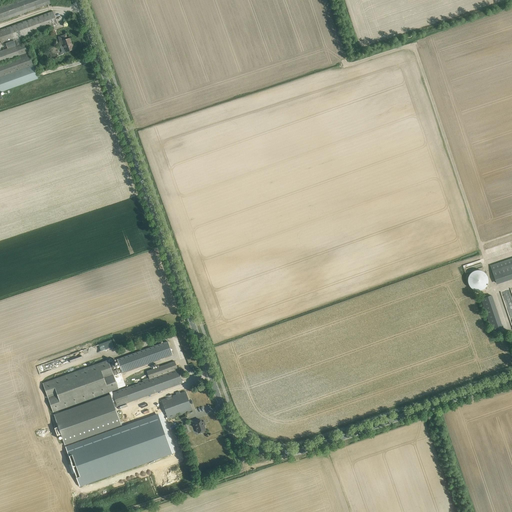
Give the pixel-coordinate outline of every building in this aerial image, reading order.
[(17,0),(0,6),(0,21),(50,4),(49,0),(17,0)] [(20,58),(0,64),(0,92),(38,79),(25,42),(21,44),(19,38),(49,27),(51,27),(52,30),(55,29),(53,26),(58,24),(53,11),(48,13),(0,29),(0,39),(2,44),(4,49),(0,50),(0,63),(19,56),(20,58)] [(66,35),(59,37),(60,41),(62,46),(64,45),(67,52),(70,51),(75,49),(73,44),(72,45),(69,38),(67,39),(66,35)] [(511,258),(489,264),(494,283),(511,278),(511,258)] [(487,286),(482,268),(466,273),(472,291),(487,286)] [(481,298),(488,324),(492,322),(494,331),(501,330),(492,295),(481,298)] [(108,360),(43,383),(53,412),(109,393),(109,392),(110,394),(114,405),(116,404),(117,406),(178,385),(182,383),(178,370),(175,361),(147,371),(149,378),(150,380),(143,382),(113,393),(112,391),(119,389),(114,375),(122,372),(168,356),(172,355),(167,341),(163,343),(117,359),(121,368),(112,371),(108,360)] [(176,395),(155,402),(162,421),(192,410),(185,391),(180,393),(179,392),(176,393),(176,395)] [(110,394),(54,414),(58,427),(54,428),(57,435),(61,434),(65,445),(88,437),(113,428),(121,425),(120,422),(114,405),(110,394)] [(157,414),(66,447),(80,487),(171,454),(157,414)] [(193,420),(192,421),(194,427),(196,426),(198,433),(206,431),(204,425),(205,425),(204,421),(201,422),(201,420),(198,421),(198,419),(193,420)]
